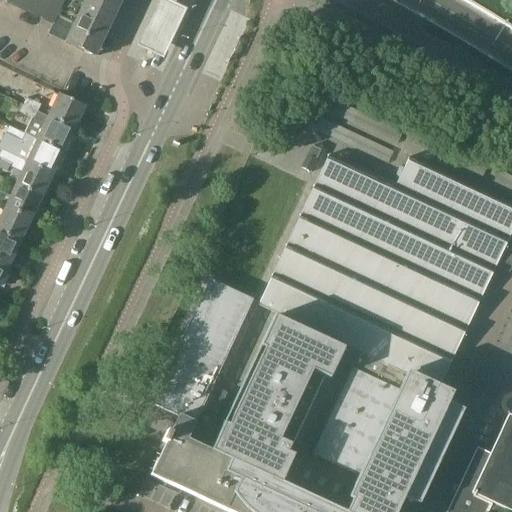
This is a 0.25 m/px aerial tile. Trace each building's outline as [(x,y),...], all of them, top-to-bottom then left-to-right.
[(0,0),(53,25),(50,31),(66,39),(64,44),(94,58),(121,0),(0,0)] [(188,10),(166,0),(160,0),(139,46),(165,58),(188,10)] [(152,68),(152,67),(152,66),(151,66),(139,61),(133,72),(134,76),(134,80),(134,82),(134,84),(135,86),(136,87),(138,88),(140,89),(141,89),(142,88),(152,68)] [(58,95),(47,118),(73,130),(84,107),(58,95)] [(26,99),(22,106),(37,113),(40,106),(26,99)] [(22,106),(19,113),(33,120),(27,131),(25,135),(37,140),(63,152),(73,130),(47,118),(37,113),(22,106)] [(0,143),(0,150),(1,151),(52,175),(63,152),(37,140),(25,135),(23,140),(6,131),(0,143)] [(0,153),(0,159),(12,165),(11,168),(22,173),(16,186),(41,198),(52,175),(1,151),(0,153)] [(164,443),(149,474),(151,475),(197,497),(229,511),(393,511),(400,499),(416,506),(461,412),(445,404),(449,395),(448,394),(436,389),(507,239),(511,227),(511,206),(408,157),(395,186),(380,179),(380,180),(328,156),(258,304),(310,328),(309,329),(340,344),(339,347),(274,316),(221,428),(211,423),(225,394),(211,387),(216,375),(216,374),(251,300),(208,280),(150,403),(178,416),(170,433),(165,431),(161,441),(164,443)] [(0,200),(7,204),(5,208),(30,220),(41,198),(16,186),(12,194),(1,188),(0,189),(0,200)] [(0,218),(0,233),(20,243),(29,225),(30,220),(5,208),(0,218)] [(0,261),(9,265),(20,243),(0,233),(0,261)] [(511,268),(511,247),(505,246),(499,265),(511,268)] [(0,285),(9,265),(0,261),(0,285)] [(511,511),(511,417),(508,415),(490,455),(477,448),(447,511),(511,511)]
